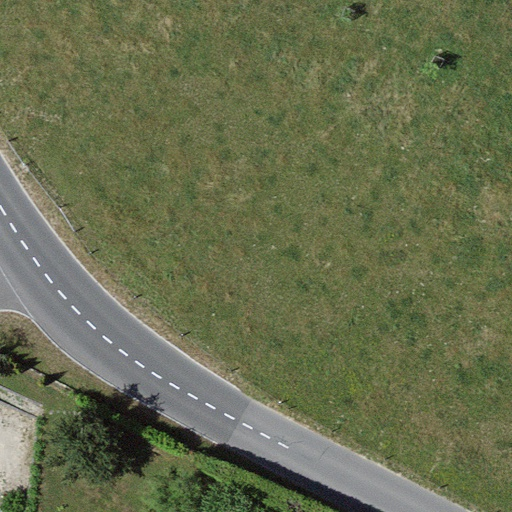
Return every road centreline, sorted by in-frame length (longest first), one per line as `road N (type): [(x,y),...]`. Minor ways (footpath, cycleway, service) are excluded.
road 1 (tertiary): [(0,210),(64,301),(109,345),(235,420)]
road 2 (tertiary): [(408,511),(235,420)]
